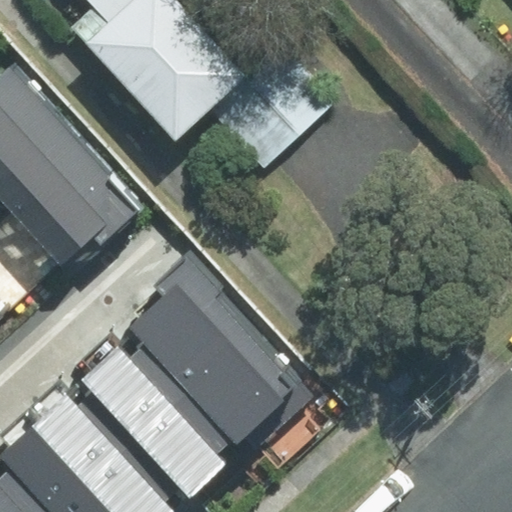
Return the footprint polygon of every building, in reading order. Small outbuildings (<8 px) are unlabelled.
[(266,0),(53,0),(178,154),(218,122),(260,173),(348,102),(266,0)] [(14,65),(0,78),(0,199),(64,270),(139,202),(14,65)] [(243,456),(310,396),(206,281),(138,342),(243,456)] [(171,511),(182,511),(243,456),(138,342),(71,403),(171,511)] [(48,511),(171,511),(71,403),(4,463),(48,511)] [(0,511),(48,511),(4,463),(0,467),(0,511)]
